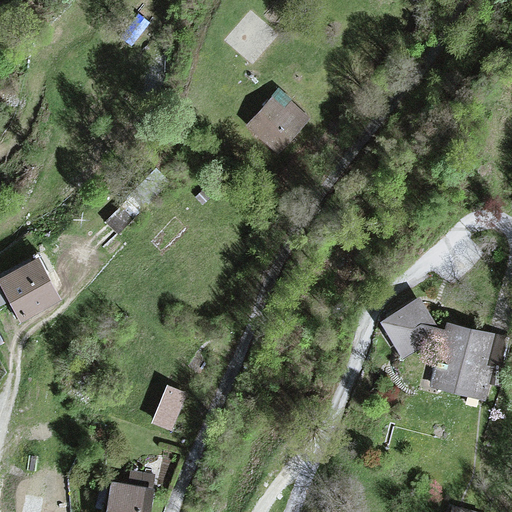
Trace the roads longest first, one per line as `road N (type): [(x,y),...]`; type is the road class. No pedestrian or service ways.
road 1 (residential): [(511,230),(482,216),(387,286),(342,384),(265,511)]
road 2 (residential): [(252,321),(173,511)]
